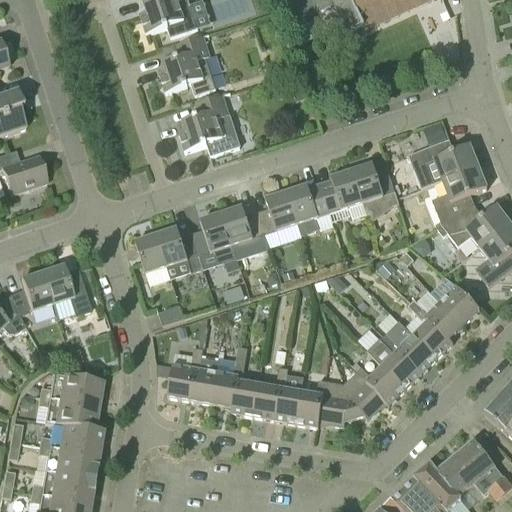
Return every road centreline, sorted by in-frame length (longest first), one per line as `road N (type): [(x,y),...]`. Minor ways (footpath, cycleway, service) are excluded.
road 1 (residential): [(135,431),(364,470),(383,465),(511,336)]
road 2 (residential): [(99,218),(486,92)]
road 3 (residential): [(99,218),(24,0)]
road 4 (residential): [(135,431),(137,339),(99,218)]
